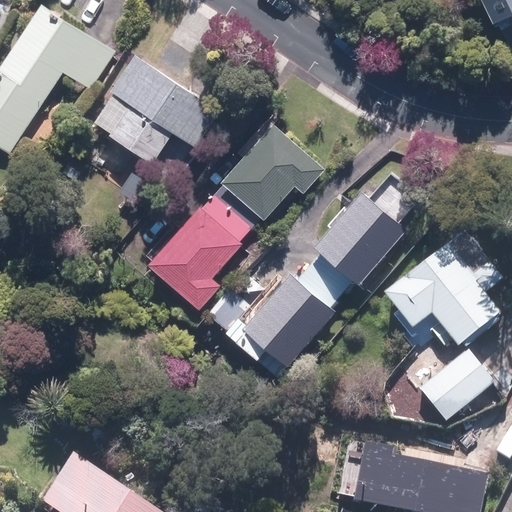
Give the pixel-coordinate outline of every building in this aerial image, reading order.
[(511,52),(511,0),(476,0),(490,28),(496,25),(510,53),(511,52)] [(448,7),(423,6),(422,26),(447,28),(448,7)] [(0,148),(8,153),(59,74),(89,94),(114,55),(41,7),(24,33),(13,26),(1,46),(11,53),(0,70),(0,148)] [(219,114),(132,57),(87,126),(151,168),(172,137),(194,151),(219,114)] [(271,126),(145,269),(198,315),(220,289),(212,281),(294,188),(302,196),(324,172),(271,126)] [(286,273),(226,341),(254,365),(265,353),(285,370),(335,313),(330,309),(352,284),(357,289),(406,234),(358,192),(309,247),(317,254),(294,280),(286,273)] [(463,233),(380,300),(409,336),(422,325),(442,350),(450,344),(460,356),(504,321),(484,297),(503,282),(463,233)] [(247,311),(233,296),(215,314),(230,328),(247,311)] [(466,354),(418,391),(445,426),(493,388),(466,354)] [(351,508),(375,511),(481,511),(488,477),(391,461),(394,447),(362,442),(351,508)] [(153,511),(72,457),(39,504),(50,511),(153,511)]
